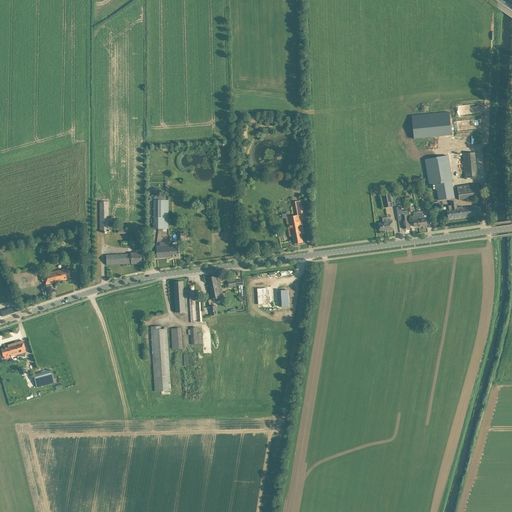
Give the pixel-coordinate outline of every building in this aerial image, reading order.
[(453,117),(483,113),(482,103),(451,106),(453,117)] [(450,112),(412,116),(414,140),(452,136),(450,119),(450,112)] [(457,131),(483,130),(483,119),(476,119),(476,121),(457,122),(457,131)] [(474,153),(462,154),(465,177),(477,176),(474,153)] [(447,156),(426,159),(430,185),(436,184),(439,200),(454,197),(447,156)] [(480,197),(479,183),(457,186),(459,200),(480,197)] [(390,192),(383,194),(386,208),(393,206),(390,192)] [(155,200),(154,200),(154,228),(168,228),(168,200),(165,200),(165,195),(155,195),(155,200)] [(109,231),(108,202),(99,202),(100,232),(109,231)] [(451,206),(447,206),(448,214),(448,219),(466,217),(465,208),(464,208),(463,208),(463,207),(457,207),(456,202),(451,203),(451,206),(452,209),(451,210),(451,206)] [(291,217),(286,218),(289,237),(292,236),(294,244),(303,243),(301,234),(304,234),(302,220),(305,220),(304,215),(302,206),(295,207),(297,216),(291,217)] [(481,206),(465,208),(466,217),(482,215),(481,206)] [(423,220),(422,213),(414,214),(414,220),(413,220),(414,227),(418,226),(418,227),(427,226),(426,219),(423,220)] [(407,215),(402,215),(404,229),(411,228),(409,220),(408,220),(407,215)] [(394,230),(393,221),(383,222),(383,223),(379,224),(380,231),(388,230),(388,231),(394,230)] [(118,233),(117,234),(126,234),(126,228),(126,227),(126,225),(118,224),(118,227),(118,228),(118,233)] [(157,258),(179,257),(178,245),(170,245),(170,242),(160,243),(160,246),(157,246),(157,258)] [(132,264),(142,264),(141,253),(131,253),(131,254),(106,255),(107,265),(132,264)] [(46,285),(70,279),(68,269),(44,274),(46,285)] [(208,278),(209,286),(215,285),(215,289),(218,288),(222,288),(221,284),(220,281),(219,280),(216,281),(216,277),(208,278)] [(176,313),(185,312),(183,282),(174,282),(176,313)] [(191,291),(189,292),(189,296),(191,323),(202,322),(200,291),(195,291),(194,285),(192,285),(190,286),(191,291)] [(224,298),(222,288),(218,288),(215,289),(215,285),(209,286),(212,300),(214,300),(214,301),(215,302),(219,301),(220,300),(220,299),(224,298)] [(264,288),(254,288),(254,305),(265,305),(264,288)] [(10,289),(4,291),(8,301),(14,298),(10,289)] [(285,291),(276,291),(276,308),(285,308),(285,291)] [(211,316),(218,314),(216,305),(209,307),(211,316)] [(164,328),(164,329),(161,330),(161,326),(151,327),(155,392),(171,391),(167,327),(164,328)] [(190,330),(188,330),(189,335),(190,335),(191,345),(202,344),(201,333),(197,333),(196,327),(190,328),(190,330)] [(181,328),(172,329),(173,349),(182,349),(181,328)] [(8,347),(1,350),(2,354),(3,356),(10,354),(10,356),(13,356),(25,357),(26,352),(24,346),(22,341),(7,345),(8,347)] [(33,375),(37,387),(54,383),(50,370),(33,375)]
